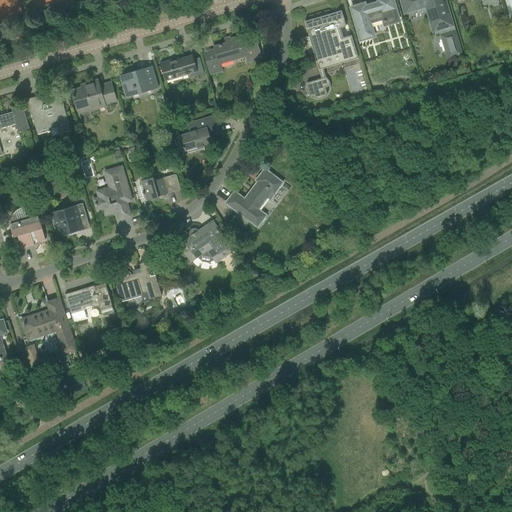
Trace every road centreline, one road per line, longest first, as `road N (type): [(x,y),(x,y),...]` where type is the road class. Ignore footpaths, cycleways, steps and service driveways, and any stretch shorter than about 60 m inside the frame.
road 1 (primary): [(511,182),(0,476)]
road 2 (primary): [(50,511),(511,240)]
road 3 (unclassified): [(0,281),(154,226),(207,181),(274,68),(285,0)]
road 4 (unclassified): [(0,74),(254,0)]
